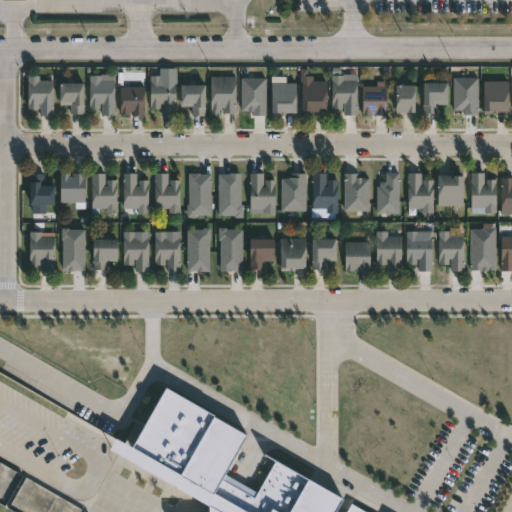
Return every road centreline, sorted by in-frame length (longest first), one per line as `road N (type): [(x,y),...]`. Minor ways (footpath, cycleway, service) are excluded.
road 1 (residential): [(511,148),(0,144)]
road 2 (residential): [(0,300),(511,301)]
road 3 (tertiary): [(511,50),(0,50)]
road 4 (residential): [(4,50),(7,300)]
